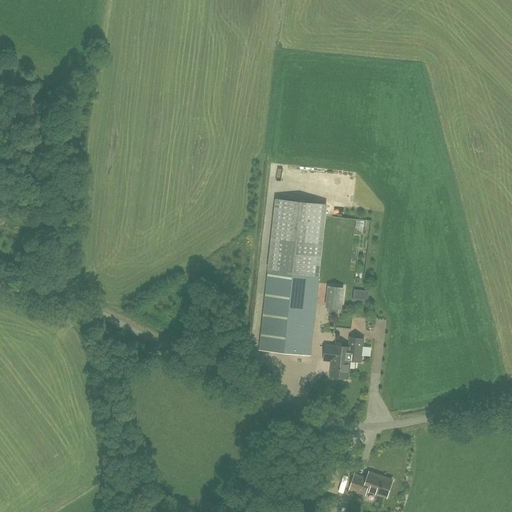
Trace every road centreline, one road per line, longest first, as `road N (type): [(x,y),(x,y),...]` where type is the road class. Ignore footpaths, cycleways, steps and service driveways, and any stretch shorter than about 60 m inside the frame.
road 1 (unclassified): [(305,410),(115,316),(0,283)]
road 2 (unclassified): [(511,398),(379,422),(305,410)]
road 3 (unclassified): [(230,511),(305,410)]
